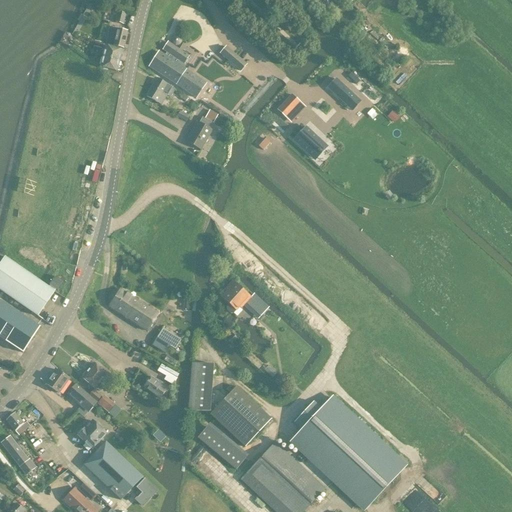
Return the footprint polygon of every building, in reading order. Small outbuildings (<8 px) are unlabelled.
[(126,13),(118,12),(116,22),(123,24),(126,13)] [(105,44),(114,46),(113,46),(123,48),(127,32),(118,30),(118,29),(109,27),(105,44)] [(149,67),(196,98),(206,84),(182,68),(184,64),(188,57),(176,48),(168,43),(163,50),(170,55),(167,58),(159,52),(149,67)] [(106,46),(103,57),(119,61),(122,50),(106,46)] [(296,50),(302,55),(306,51),(300,46),(296,50)] [(226,48),(220,54),(240,71),(245,65),(240,60),(226,48)] [(103,57),(101,67),(102,68),(117,72),(119,61),(103,57)] [(156,79),(146,96),(161,105),(167,95),(170,97),(175,90),(156,79)] [(336,79),(328,88),(346,106),(355,97),(336,79)] [(220,115),(230,100),(211,87),(201,102),(220,115)] [(291,95),(278,110),(286,118),(300,103),(291,95)] [(177,117),(186,122),(190,116),(184,113),(184,111),(182,110),(181,112),(180,111),(177,117)] [(197,122),(186,141),(200,150),(211,131),(209,129),(213,123),(218,115),(209,110),(205,119),(202,117),(198,123),(197,122)] [(325,146),(305,128),(294,140),(313,158),(318,153),(319,154),(321,152),(320,151),(325,146)] [(0,263),(0,290),(38,316),(55,291),(4,257),(0,263)] [(55,277),(50,285),(58,291),(64,283),(55,277)] [(223,298),(230,304),(226,307),(226,310),(231,314),(233,314),(240,306),(241,307),(243,306),(253,315),(253,314),(258,319),(269,308),(254,293),(248,300),(243,295),(244,294),(232,283),(227,288),(230,290),(223,298)] [(120,290),(109,307),(148,332),(158,315),(120,290)] [(0,338),(23,353),(40,328),(0,301),(0,338)] [(156,338),(175,350),(181,339),(163,328),(156,338)] [(232,333),(225,339),(232,346),(238,340),(232,333)] [(192,363),(188,411),(210,412),(213,365),(192,363)] [(82,375),(83,377),(81,378),(94,389),(106,374),(94,364),(86,372),(84,372),(82,375)] [(168,378),(171,373),(163,368),(160,373),(168,378)] [(55,370),(45,384),(59,393),(68,379),(55,370)] [(160,399),(166,390),(168,388),(160,382),(158,384),(156,383),(157,381),(151,377),(144,388),(147,390),(160,399)] [(68,394),(80,405),(81,405),(89,396),(76,385),(68,394)] [(236,387),(210,415),(245,447),(271,420),(236,387)] [(89,396),(96,402),(101,397),(93,390),(89,396)] [(89,396),(81,405),(88,412),(96,404),(89,397),(89,396)] [(109,413),(115,405),(104,396),(97,404),(109,413)] [(302,430),(291,441),(365,510),(405,467),(331,398),(321,409),(313,402),(294,423),(302,430)] [(6,420),(15,432),(20,427),(26,422),(27,422),(24,419),(21,421),(14,413),(6,420)] [(92,421),(78,436),(92,449),(93,447),(97,451),(106,441),(107,440),(104,436),(106,434),(92,421)] [(20,427),(15,432),(19,436),(30,426),(26,422),(20,427)] [(236,470),(245,459),(206,427),(198,438),(236,470)] [(267,427),(259,436),(263,440),(271,431),(267,427)] [(26,475),(29,472),(30,473),(32,471),(31,471),(34,468),(10,436),(1,443),(26,475)] [(97,451),(83,465),(121,501),(143,477),(106,441),(97,451)] [(275,511),(302,511),(324,489),(275,443),(241,480),(275,511)] [(136,497),(134,499),(142,507),(158,490),(145,478),(136,488),(142,493),(137,498),(136,497)] [(13,491),(19,496),(25,491),(18,485),(13,491)] [(75,489),(63,501),(75,511),(96,511),(98,511),(75,489)]
